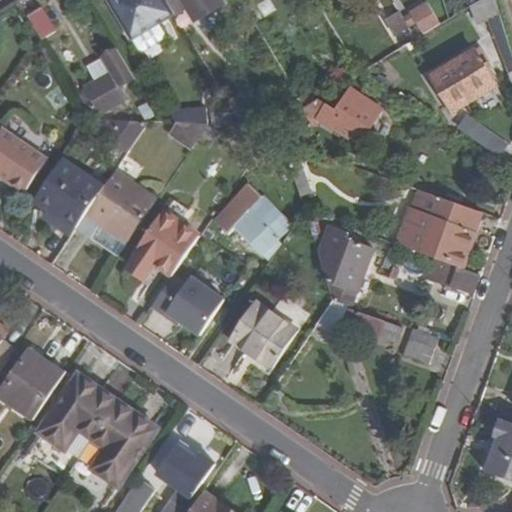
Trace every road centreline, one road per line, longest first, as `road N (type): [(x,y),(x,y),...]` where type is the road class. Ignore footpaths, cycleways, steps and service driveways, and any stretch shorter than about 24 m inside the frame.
road 1 (residential): [(0,256),(371,511)]
road 2 (residential): [(417,511),(511,254)]
